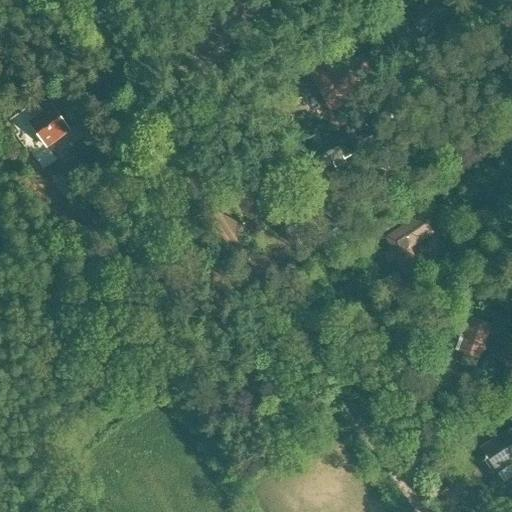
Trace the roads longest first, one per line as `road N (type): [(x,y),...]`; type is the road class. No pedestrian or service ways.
road 1 (track): [(91,0),(228,235),(423,511)]
road 2 (track): [(183,149),(261,57),(293,0)]
road 3 (track): [(400,477),(511,400)]
